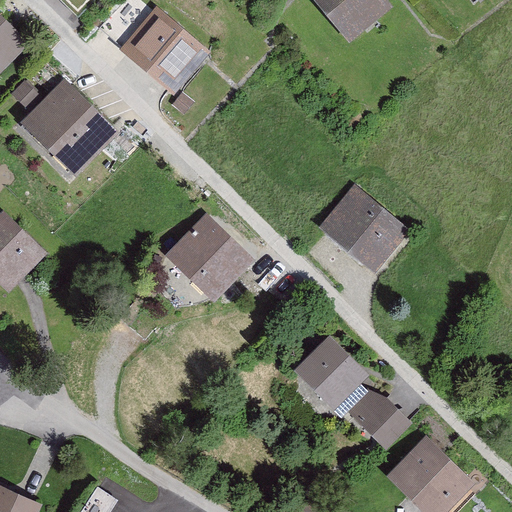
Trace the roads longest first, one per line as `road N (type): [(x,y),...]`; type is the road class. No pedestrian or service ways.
road 1 (residential): [(511,473),(31,0)]
road 2 (residential): [(215,511),(0,366)]
